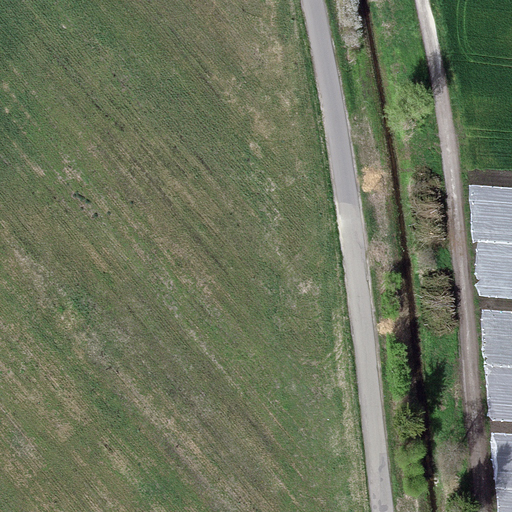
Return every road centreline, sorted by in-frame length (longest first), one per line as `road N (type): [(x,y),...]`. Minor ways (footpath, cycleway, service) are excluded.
road 1 (unclassified): [(311,0),(341,138),(380,511)]
road 2 (track): [(420,0),(445,105),(486,511)]
